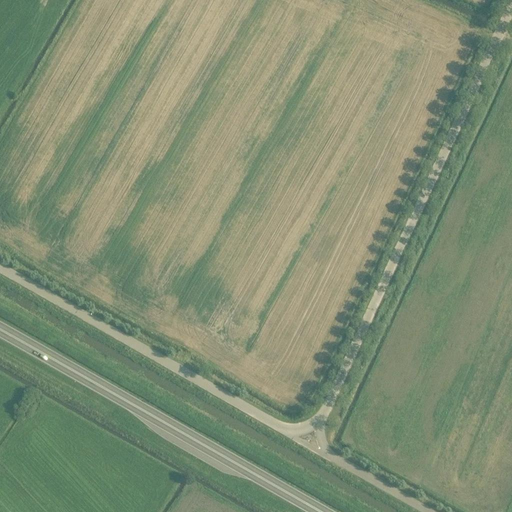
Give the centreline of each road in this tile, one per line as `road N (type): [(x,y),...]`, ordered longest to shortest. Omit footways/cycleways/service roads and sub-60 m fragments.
road 1 (unclassified): [(511,7),(334,394),(306,430),(289,434),(0,272)]
road 2 (trunk): [(323,511),(0,332)]
